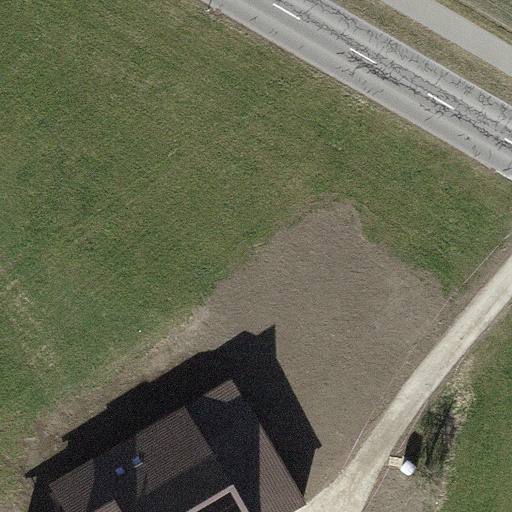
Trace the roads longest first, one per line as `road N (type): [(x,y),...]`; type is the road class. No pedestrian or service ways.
road 1 (track): [(511,277),(340,506)]
road 2 (tertiary): [(511,142),(266,0)]
